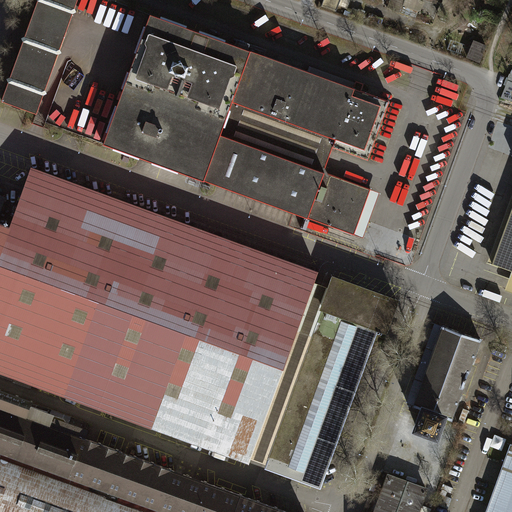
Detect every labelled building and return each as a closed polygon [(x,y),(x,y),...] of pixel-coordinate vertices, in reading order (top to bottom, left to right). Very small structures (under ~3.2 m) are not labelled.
[(78,0),(37,0),(38,1),(25,35),(22,37),(23,40),(10,75),(7,77),(9,81),(1,99),(37,113),(44,94),(48,92),(46,88),(59,53),(62,52),(61,48),(73,13),(77,12),(75,8),(78,0)] [(358,14),(361,6),(344,0),(325,0),(323,5),(338,11),(339,8),(358,14)] [(404,0),(391,0),(388,9),(399,13),(401,8),(404,0)] [(405,0),(404,0),(401,8),(419,15),(422,6),(405,0)] [(151,13),(103,142),(363,239),(380,193),(324,173),(334,148),(369,161),(391,102),(151,13)] [(476,53),(472,61),(481,65),(484,57),(476,53)] [(0,375),(251,465),(320,273),(30,169),(22,190),(8,228),(0,224),(0,375)] [(511,270),(511,271),(505,290),(511,292),(511,209),(492,263),(511,270)] [(322,487),(377,331),(388,335),(400,303),(333,277),(265,467),(322,487)] [(480,342),(443,329),(415,407),(416,408),(421,410),(413,429),(438,438),(446,418),(452,420),(480,342)] [(107,446),(0,407),(0,453),(160,511),(287,511),(196,479),(107,446)] [(511,511),(511,443),(485,511),(511,511)] [(0,511),(160,511),(0,453),(0,511)] [(420,511),(429,488),(388,474),(374,511),(420,511)]
